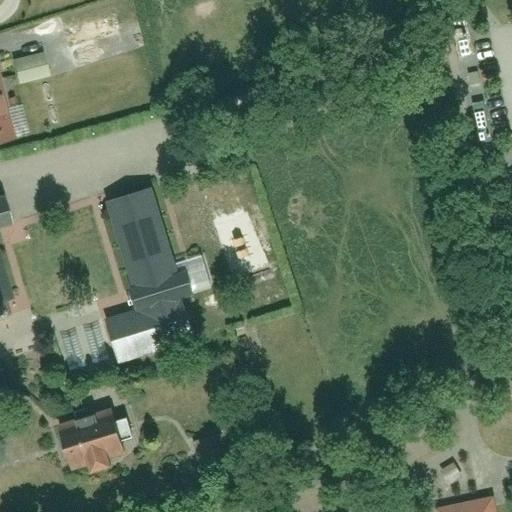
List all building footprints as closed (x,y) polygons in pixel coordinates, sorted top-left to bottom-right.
[(69,27),(77,51),(127,34),(120,11),(69,27)] [(24,79),(56,77),(54,52),(22,55),(24,79)] [(0,89),(0,142),(11,141),(0,89)] [(160,185),(118,198),(153,309),(119,320),(133,361),(207,337),(194,296),(207,292),(198,264),(186,268),(160,185)] [(0,312),(3,324),(15,320),(11,308),(23,304),(2,236),(26,229),(16,197),(0,202),(0,312)] [(127,408),(67,427),(84,481),(144,461),(127,408)] [(506,511),(504,498),(440,510),(440,511),(506,511)]
